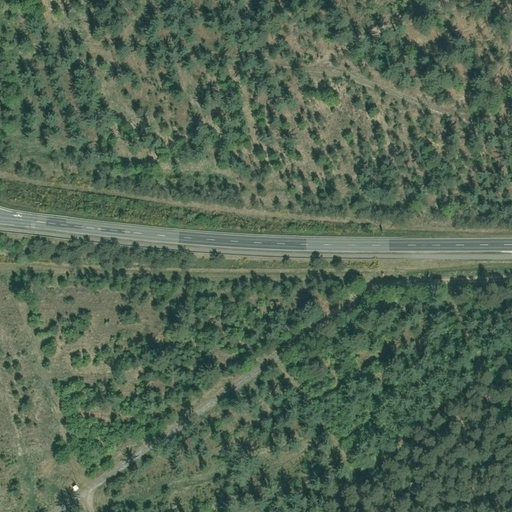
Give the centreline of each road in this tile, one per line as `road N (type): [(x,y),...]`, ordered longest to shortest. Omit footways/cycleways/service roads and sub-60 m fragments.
road 1 (track): [(52,511),(333,312),(382,289),(511,279)]
road 2 (tertiary): [(8,221),(308,247),(511,245)]
